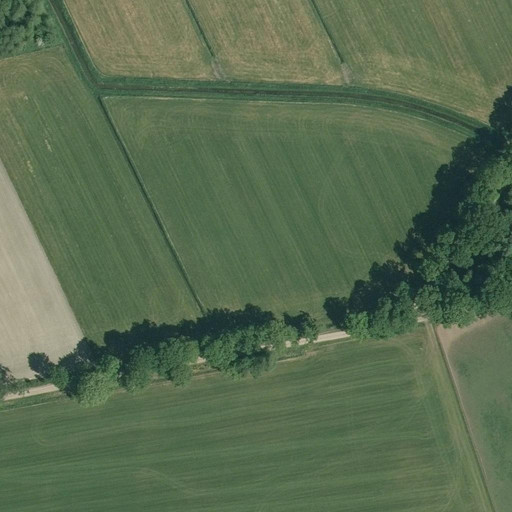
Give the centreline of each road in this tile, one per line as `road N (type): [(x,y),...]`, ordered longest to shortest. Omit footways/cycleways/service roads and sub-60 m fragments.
road 1 (track): [(0,396),(403,322)]
road 2 (track): [(403,322),(511,171)]
